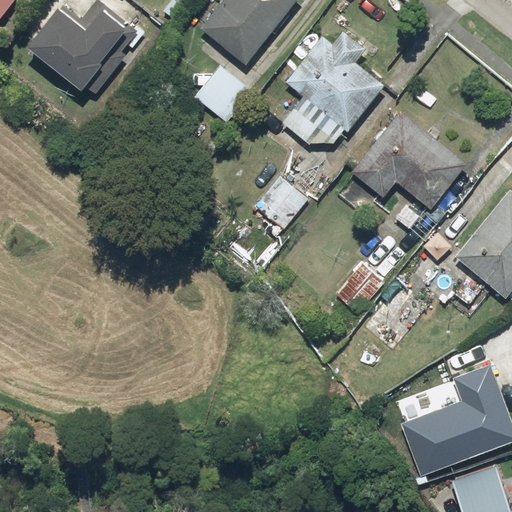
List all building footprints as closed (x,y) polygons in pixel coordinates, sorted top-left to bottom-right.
[(0,0),(0,28),(21,0),(0,0)] [(68,1),(35,40),(88,85),(112,58),(110,56),(136,25),(106,0),(96,0),(84,15),(68,1)] [(301,0),(217,0),(225,6),(210,26),(255,60),(301,0)] [(342,41),(330,31),(292,76),(313,93),(292,118),(317,138),(341,139),(393,81),(366,57),(376,46),(355,27),(342,41)] [(498,97),(447,55),(267,271),(319,314),(498,97)] [(261,88),(226,60),(200,92),(235,121),(261,88)] [(315,198),(292,174),(261,205),(285,228),(315,198)] [(511,192),(463,254),(511,292),(511,192)] [(428,306),(402,284),(367,326),(393,348),(428,306)] [(407,403),(430,469),(511,439),(511,383),(503,358),(459,373),(463,383),(407,403)] [(511,511),(496,465),(452,480),(462,511),(511,511)]
